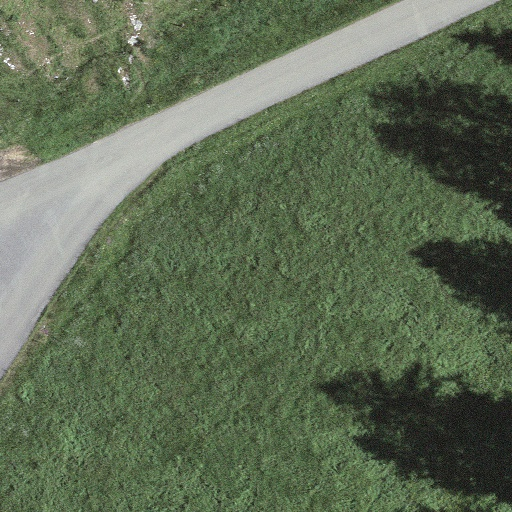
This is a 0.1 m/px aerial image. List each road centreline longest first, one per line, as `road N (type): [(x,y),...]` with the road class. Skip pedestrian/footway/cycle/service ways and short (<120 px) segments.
road 1 (unclassified): [(0,342),(119,154),(451,0)]
road 2 (track): [(119,154),(0,209)]
